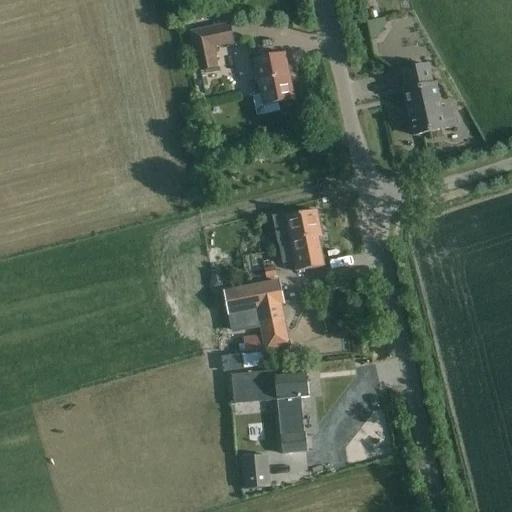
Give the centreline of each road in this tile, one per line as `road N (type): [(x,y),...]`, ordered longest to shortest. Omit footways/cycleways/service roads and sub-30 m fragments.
road 1 (unclassified): [(440,511),(372,220)]
road 2 (unclassified): [(372,220),(315,0)]
road 3 (unclassified): [(511,164),(372,220)]
